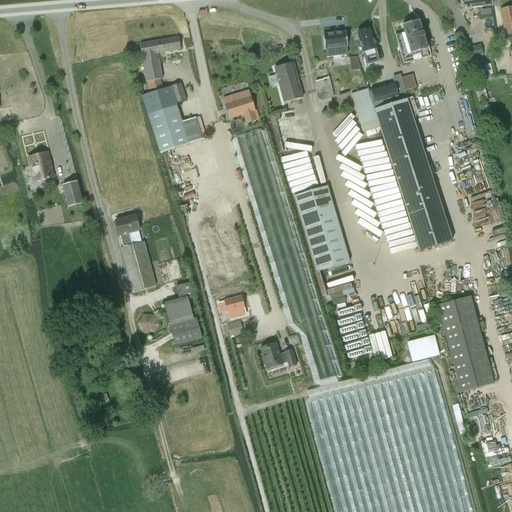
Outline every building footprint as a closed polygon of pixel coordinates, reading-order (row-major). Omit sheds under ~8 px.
[(460,0),(462,10),(492,6),(491,0),(460,0)] [(505,37),(511,35),(511,6),(500,9),(505,37)] [(395,34),(395,35),(403,64),(431,56),(424,30),(421,30),(418,21),(402,25),(404,33),(396,35),(395,34)] [(359,31),(358,32),(357,33),(364,58),(361,58),(364,67),(367,67),(366,66),(379,62),(370,29),(368,30),(368,29),(369,29),(368,28),(365,28),(364,29),(363,29),(362,29),(361,30),(359,31)] [(346,32),(323,35),(324,50),(325,50),(326,57),(347,55),(346,47),(347,47),(346,32)] [(159,41),(161,53),(181,49),(179,38),(159,41)] [(162,80),(157,53),(161,53),(159,41),(140,44),(146,82),(149,92),(163,88),(160,80),(162,80)] [(480,43),(460,49),(468,79),(480,76),(480,77),(494,74),(490,60),(477,64),(475,58),(483,55),(480,43)] [(283,103),(302,98),(293,63),(274,68),(283,103)] [(473,82),(476,92),(485,89),(483,79),(473,82)] [(317,94),(326,91),(323,80),(314,82),(317,94)] [(186,101),(181,84),(170,87),(176,104),(186,101)] [(394,84),(371,90),(375,103),(398,97),(394,84)] [(160,154),(188,145),(188,144),(181,122),(176,104),(170,87),(141,96),(160,154)] [(366,89),(351,94),(363,133),(378,128),(366,89)] [(251,96),(226,104),(230,117),(245,113),(247,122),(255,120),(253,110),(255,110),(251,96)] [(412,98),(374,110),(392,167),(425,157),(411,114),(417,112),(412,98)] [(489,106),(482,108),(485,121),(493,119),(489,106)] [(182,122),(181,122),(188,144),(202,140),(195,118),(182,122)] [(34,183),(54,178),(48,152),(28,157),(34,183)] [(425,157),(392,167),(411,225),(419,251),(452,240),(443,214),(425,157)] [(68,207),(82,203),(77,182),(62,186),(68,207)] [(325,187),(294,196),(317,272),(347,263),(325,187)] [(135,216),(115,221),(119,237),(121,237),(123,248),(132,246),(129,234),(139,232),(135,216)] [(123,248),(120,248),(131,292),(156,286),(144,243),(132,246),(123,248)] [(461,393),(494,384),(470,297),(437,306),(461,393)] [(231,319),(244,316),(240,300),(227,303),(228,307),(221,309),(223,318),(231,316),(231,319)] [(193,319),(169,325),(175,346),(202,339),(196,318),(193,319)] [(266,369),(282,364),(287,362),(289,367),(296,365),(292,350),(284,352),(284,353),(279,355),(276,343),(260,348),(263,357),(262,358),(264,365),(265,365),(266,369)]
